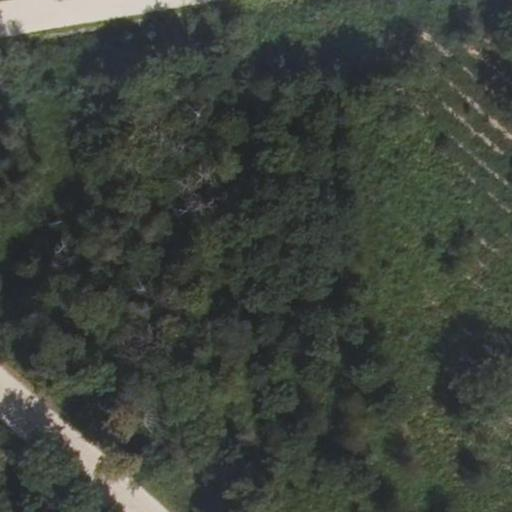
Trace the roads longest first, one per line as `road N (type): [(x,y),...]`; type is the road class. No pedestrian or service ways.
road 1 (track): [(180,0),(0,28)]
road 2 (track): [(134,511),(0,395)]
